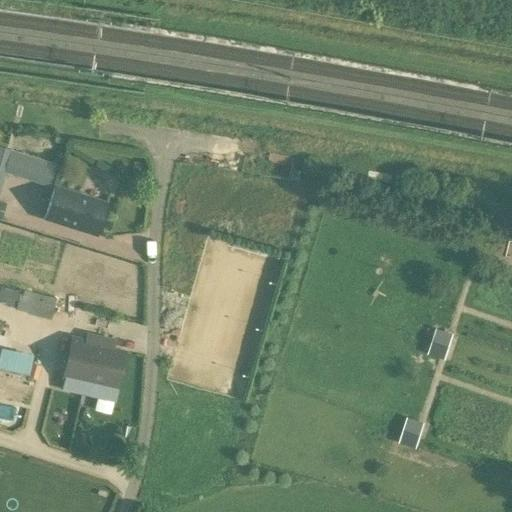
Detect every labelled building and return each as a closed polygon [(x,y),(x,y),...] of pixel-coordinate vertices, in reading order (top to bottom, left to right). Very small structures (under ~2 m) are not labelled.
[(60,165),(10,149),(5,164),(55,181),(60,165)] [(97,235),(107,201),(55,184),(44,218),(97,235)] [(15,308),(50,319),(55,298),(22,289),(21,293),(0,286),(0,301),(15,306),(15,308)] [(434,326),(426,352),(443,357),(451,331),(434,326)] [(61,389),(114,401),(125,352),(99,345),(99,344),(73,337),(61,389)] [(36,378),(39,365),(32,363),(28,376),(36,378)] [(412,447),(420,421),(407,417),(399,443),(412,447)]
